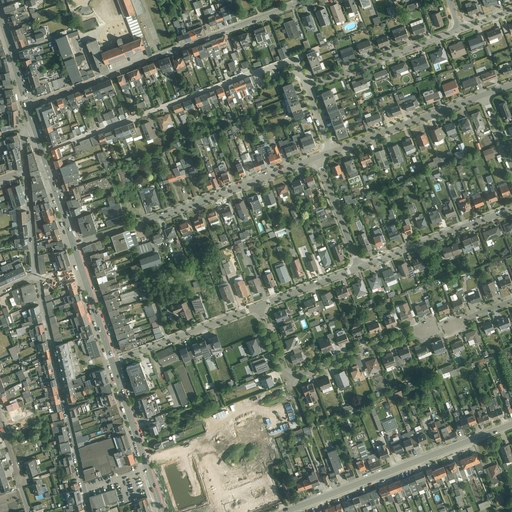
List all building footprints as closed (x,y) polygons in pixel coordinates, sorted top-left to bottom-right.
[(140,0),(120,0),(125,16),(136,12),(137,15),(145,12),(140,0)] [(199,0),(192,2),(194,9),(202,6),(200,0),(199,0)] [(348,13),(357,10),(353,0),(345,0),(344,1),(348,13)] [(482,0),(485,8),(497,4),(495,0),(482,0)] [(410,12),(418,9),(415,2),(407,6),(410,12)] [(468,16),(480,11),(476,2),(471,4),(472,5),(465,8),(468,16)] [(335,23),(344,19),(338,3),(329,6),(335,23)] [(2,7),(4,13),(14,10),(12,4),(2,7)] [(394,5),(386,9),(389,19),(398,15),(394,5)] [(230,18),(235,16),(231,6),(226,8),(230,18)] [(230,18),(226,8),(219,11),(224,21),(230,18)] [(321,26),(329,22),(324,8),(315,12),(321,26)] [(217,23),(224,21),(219,11),(213,14),(217,23)] [(436,27),(443,24),(439,12),(431,15),(436,27)] [(217,23),(213,14),(206,17),(210,26),(217,23)] [(305,29),(314,26),(310,14),(301,17),(305,29)] [(289,38),(299,35),(293,20),(283,23),(289,38)] [(414,36),(426,31),(422,20),(410,24),(414,36)] [(262,38),(267,36),(263,26),(258,28),(262,38)] [(396,42),(408,38),(404,26),(392,30),(396,42)] [(11,36),(22,33),(21,27),(10,31),(11,36)] [(196,38),(204,35),(201,27),(193,30),(196,38)] [(36,42),(45,39),(41,28),(32,31),(36,42)] [(262,38),(258,28),(252,30),(256,40),(262,38)] [(490,42),(502,37),(498,28),(486,33),(490,42)] [(196,38),(193,30),(187,32),(190,40),(196,38)] [(185,42),(190,40),(187,32),(182,34),(185,42)] [(242,45),(250,41),(247,32),(238,35),(242,45)] [(320,32),(316,34),(320,43),(326,40),(325,38),(323,39),(320,32)] [(11,36),(13,41),(24,38),(22,33),(11,36)] [(67,33),(56,36),(61,56),(72,53),(67,33)] [(185,42),(182,34),(175,36),(178,44),(185,42)] [(242,45),(238,35),(231,38),(234,47),(242,45)] [(379,48),(389,44),(385,35),(375,39),(379,48)] [(471,51),(484,46),(480,35),(467,40),(471,51)] [(218,47),(227,44),(225,36),(215,39),(218,47)] [(105,64),(144,49),(140,37),(100,53),(95,40),(85,44),(88,51),(90,51),(96,67),(97,67),(100,74),(108,71),(105,64)] [(15,49),(26,45),(24,38),(13,41),(15,49)] [(207,51),(213,49),(210,41),(204,43),(207,51)] [(277,49),(280,59),(289,56),(284,41),(280,42),(282,48),(277,49)] [(359,54),(372,50),(368,41),(356,45),(359,54)] [(453,59),(465,54),(461,42),(449,47),(453,59)] [(199,54),(204,52),(200,45),(195,47),(199,54)] [(199,54),(195,47),(190,49),(194,57),(199,54)] [(343,62),(355,58),(351,47),(339,51),(343,62)] [(434,65),(447,60),(443,47),(429,52),(434,65)] [(184,61),(190,58),(186,50),(180,53),(184,61)] [(308,61),(317,58),(314,51),(306,54),(308,61)] [(415,73),(428,68),(423,56),(411,61),(415,73)] [(175,69),(184,65),(181,57),(172,61),(175,69)] [(72,85),(82,81),(73,58),(63,61),(72,85)] [(165,68),(170,66),(168,58),(162,59),(165,68)] [(308,61),(310,67),(319,64),(317,58),(308,61)] [(165,68),(162,59),(157,61),(160,69),(165,68)] [(243,69),(249,66),(247,60),(240,63),(243,69)] [(233,61),(228,63),(231,72),(236,70),(233,61)] [(23,66),(24,72),(38,67),(36,62),(30,64),(23,66)] [(408,70),(405,62),(390,66),(394,78),(401,76),(400,73),(408,70)] [(150,74),(156,72),(152,63),(146,66),(150,74)] [(312,73),(321,70),(319,64),(310,67),(312,73)] [(503,76),(511,72),(511,66),(511,64),(500,68),(503,76)] [(150,74),(146,66),(141,68),(144,76),(150,74)] [(35,74),(40,73),(38,67),(24,72),(26,77),(35,74)] [(135,80),(140,78),(137,69),(132,71),(135,80)] [(483,83),(496,78),(493,69),(480,74),(483,83)] [(376,82),(387,78),(384,70),(373,74),(376,82)] [(135,80),(132,71),(126,73),(129,82),(135,80)] [(0,80),(11,78),(10,72),(0,74),(0,80)] [(41,85),(35,74),(26,77),(32,88),(41,85)] [(119,86),(125,84),(122,75),(115,77),(119,86)] [(54,90),(68,85),(65,76),(51,81),(54,90)] [(464,90),(477,85),(474,76),(461,81),(464,90)] [(247,88),(252,85),(249,77),(243,79),(247,88)] [(355,92),(368,87),(365,78),(351,83),(355,92)] [(247,88),(243,79),(238,82),(242,90),(247,88)] [(446,97),(459,92),(455,81),(442,86),(446,97)] [(236,92),(242,90),(238,82),(233,84),(236,92)] [(41,85),(32,88),(34,93),(35,93),(36,95),(37,96),(39,96),(41,95),(41,94),(41,92),(42,91),(44,95),(52,92),(48,83),(41,85)] [(284,94),(293,90),(291,83),(281,87),(284,94)] [(236,92),(233,84),(228,86),(231,94),(236,92)] [(3,98),(15,95),(13,88),(0,91),(0,95),(2,95),(3,98)] [(85,98),(92,96),(89,88),(83,90),(85,98)] [(219,98),(225,95),(222,88),(216,90),(219,98)] [(284,94),(286,100),(296,96),(293,90),(284,94)] [(322,100),(332,96),(329,90),(320,94),(322,100)] [(427,105),(440,100),(436,90),(423,94),(427,105)] [(212,100),(208,92),(204,94),(207,102),(212,100)] [(73,110),(79,108),(73,94),(67,96),(73,110)] [(202,105),(207,102),(204,94),(199,97),(202,105)] [(8,102),(8,104),(16,102),(15,95),(3,98),(0,98),(0,101),(4,100),(5,103),(8,102)] [(406,111),(420,107),(416,95),(402,99),(406,111)] [(73,110),(67,96),(62,98),(65,107),(68,106),(70,111),(73,110)] [(288,106),(298,103),(296,96),(286,100),(288,106)] [(322,100),(325,107),(334,103),(332,96),(322,100)] [(202,105),(199,97),(192,99),(196,107),(202,105)] [(66,112),(65,107),(62,98),(54,101),(58,111),(60,110),(62,114),(66,112)] [(185,110),(194,107),(191,100),(183,103),(185,110)] [(36,108),(43,128),(58,122),(56,115),(59,114),(58,111),(54,101),(42,106),(42,105),(36,108)] [(137,110),(145,107),(143,101),(135,104),(137,110)] [(12,111),(17,110),(18,109),(16,102),(8,104),(0,105),(0,112),(11,110),(11,111),(12,111)] [(389,118),(401,114),(397,102),(384,106),(389,118)] [(504,120),(511,118),(505,102),(498,104),(504,120)] [(288,106),(291,113),(301,109),(298,103),(288,106)] [(327,113),(337,110),(334,103),(325,107),(327,113)] [(175,114),(183,111),(180,104),(172,108),(175,114)] [(293,120),(303,116),(301,109),(291,113),(293,120)] [(9,113),(9,119),(19,118),(18,112),(17,110),(12,111),(12,113),(9,113)] [(327,113),(330,120),(339,117),(337,110),(327,113)] [(103,113),(104,120),(114,117),(112,111),(103,113)] [(368,126),(380,121),(377,112),(365,117),(368,126)] [(477,130),(485,127),(479,112),(471,115),(477,130)] [(156,118),(161,131),(167,129),(166,126),(172,123),(169,114),(156,118)] [(332,127),(342,123),(339,117),(330,120),(332,127)] [(2,132),(19,128),(18,124),(19,124),(19,118),(9,119),(10,125),(10,126),(0,127),(2,132)] [(461,128),(468,126),(465,118),(458,120),(461,128)] [(45,134),(54,131),(53,128),(64,124),(63,121),(58,122),(43,128),(45,134)] [(140,125),(145,141),(158,136),(155,128),(151,129),(149,122),(140,125)] [(132,137),(137,135),(133,123),(127,125),(132,137)] [(332,127),(334,133),(344,129),(342,123),(332,127)] [(448,137),(456,134),(452,123),(444,125),(448,137)] [(132,137),(127,125),(120,127),(124,139),(132,137)] [(70,138),(80,135),(77,126),(74,127),(74,129),(72,130),(72,133),(69,134),(70,138)] [(117,142),(124,139),(120,127),(112,130),(117,142)] [(435,145),(444,142),(439,128),(430,131),(435,145)] [(337,140),(346,136),(344,129),(334,133),(337,140)] [(117,142),(112,130),(102,133),(105,141),(112,139),(114,143),(117,142)] [(106,142),(105,141),(102,133),(96,136),(100,145),(106,142)] [(209,144),(210,147),(219,144),(215,133),(201,138),(203,146),(209,144)] [(420,146),(429,143),(425,133),(416,137),(420,146)] [(0,146),(6,144),(19,140),(18,134),(6,138),(6,140),(1,142),(0,142),(0,146)] [(50,147),(66,141),(65,135),(48,141),(50,147)] [(310,149),(316,147),(311,135),(305,137),(310,149)] [(310,149),(305,137),(299,139),(304,151),(310,149)] [(405,152),(414,149),(410,139),(401,143),(405,152)] [(8,150),(20,146),(19,140),(6,144),(8,150)] [(464,142),(458,144),(459,151),(454,152),(455,156),(466,154),(464,142)] [(292,155),(298,153),(295,144),(289,146),(292,155)] [(393,163),(402,160),(396,144),(388,148),(393,163)] [(4,158),(19,153),(18,151),(20,150),(20,146),(8,150),(4,151),(4,154),(3,155),(4,158)] [(292,155),(289,146),(283,148),(286,157),(292,155)] [(53,160),(61,157),(58,148),(50,151),(53,160)] [(485,160),(494,158),(492,148),(483,150),(485,160)] [(379,168),(388,164),(383,150),(374,153),(379,168)] [(99,163),(103,162),(105,167),(107,167),(103,151),(97,153),(99,163)] [(28,153),(31,172),(39,169),(33,152),(28,153)] [(4,158),(6,163),(21,158),(19,153),(4,158)] [(241,155),(243,162),(251,160),(249,153),(241,155)] [(277,163),(281,162),(278,153),(273,155),(277,163)] [(363,168),(372,165),(367,153),(358,156),(363,168)] [(430,167),(442,162),(439,154),(435,156),(436,157),(432,159),(433,161),(428,163),(430,167)] [(277,163),(273,155),(268,157),(271,166),(277,163)] [(6,171),(22,167),(21,158),(6,163),(0,164),(0,175),(6,173),(6,171)] [(58,168),(66,165),(63,158),(53,162),(55,169),(58,168)] [(260,169),(266,167),(262,158),(257,160),(260,169)] [(349,179),(358,176),(352,159),(343,162),(349,179)] [(260,169),(257,160),(251,162),(255,171),(260,169)] [(204,162),(211,177),(215,176),(208,161),(204,162)] [(58,168),(61,177),(77,172),(74,162),(66,165),(58,168)] [(249,173),(255,171),(251,162),(246,164),(249,173)] [(189,176),(195,174),(192,164),(186,166),(189,176)] [(342,180),(344,179),(338,164),(330,168),(334,177),(339,175),(342,180)] [(240,177),(245,175),(242,167),(237,169),(240,177)] [(181,179),(177,168),(172,170),(175,181),(181,179)] [(32,184),(42,180),(39,169),(31,172),(32,184)] [(118,172),(121,183),(128,181),(125,170),(118,172)] [(168,183),(175,181),(172,170),(165,172),(168,183)] [(75,180),(79,178),(77,172),(61,177),(64,184),(75,180)] [(168,183),(165,172),(158,175),(161,185),(168,183)] [(224,184),(230,181),(226,172),(220,174),(224,184)] [(364,181),(374,178),(373,173),(362,175),(364,181)] [(309,188),(316,186),(312,174),(304,177),(309,188)] [(212,188),(218,186),(215,177),(209,179),(212,188)] [(212,188),(209,179),(204,181),(207,190),(212,188)] [(295,193),(303,190),(299,179),(291,182),(295,193)] [(32,184),(33,192),(45,188),(42,180),(32,184)] [(78,187),(75,180),(64,184),(60,185),(63,192),(66,191),(78,187)] [(503,198),(510,195),(506,183),(498,186),(503,198)] [(10,194),(22,190),(20,184),(11,187),(8,188),(10,194)] [(280,197),(288,194),(285,184),(276,187),(280,197)] [(78,187),(66,191),(69,200),(81,196),(78,187)] [(34,201),(48,197),(45,188),(33,192),(34,201)] [(148,208),(159,205),(154,189),(143,193),(148,208)] [(10,194),(11,200),(24,197),(22,190),(10,194)] [(267,205),(276,202),(271,190),(262,194),(267,205)] [(489,203),(497,200),(494,190),(485,193),(489,203)] [(356,203),(355,198),(352,199),(350,194),(344,196),(348,206),(356,203)] [(475,208),(484,205),(480,194),(471,197),(475,208)] [(101,208),(103,215),(122,209),(120,203),(115,204),(113,195),(106,197),(109,205),(101,208)] [(253,210),(261,207),(256,195),(249,198),(253,210)] [(84,203),(81,196),(69,200),(65,202),(68,211),(82,206),(81,203),(84,203)] [(21,203),(25,202),(24,197),(11,200),(14,210),(21,209),(20,205),(21,204),(21,203)] [(34,201),(34,205),(49,201),(48,197),(34,201)] [(463,213),(470,211),(465,199),(458,202),(463,213)] [(240,219),(249,216),(243,200),(234,203),(240,219)] [(445,219),(455,215),(450,200),(444,203),(446,209),(442,211),(445,219)] [(44,210),(51,208),(49,201),(34,205),(34,213),(39,212),(44,210)] [(407,205),(412,214),(416,212),(411,203),(407,205)] [(224,218),(233,215),(229,205),(220,208),(224,218)] [(82,206),(68,211),(70,217),(86,211),(84,206),(82,206)] [(34,213),(35,221),(54,215),(51,208),(44,210),(43,208),(39,209),(39,210),(39,212),(34,213)] [(316,211),(320,221),(327,218),(323,208),(316,211)] [(21,225),(27,223),(26,211),(21,212),(21,209),(14,210),(9,212),(10,215),(17,215),(18,222),(12,223),(12,227),(21,225)] [(210,223),(218,220),(214,210),(206,213),(210,223)] [(432,225),(442,222),(437,210),(431,212),(432,215),(429,216),(432,225)] [(82,237),(95,232),(89,214),(75,219),(82,237)] [(46,223),(56,220),(54,215),(35,221),(35,226),(42,224),(41,222),(45,221),(46,223)] [(106,221),(107,226),(123,223),(122,219),(124,219),(123,215),(110,218),(110,220),(106,221)] [(196,229),(204,225),(201,216),(192,219),(196,229)] [(419,230),(427,227),(424,218),(420,219),(419,217),(415,219),(419,230)] [(405,236),(413,233),(407,219),(403,220),(405,226),(402,227),(405,236)] [(45,231),(58,228),(56,220),(46,223),(43,224),(45,231)] [(506,233),(511,231),(511,220),(502,224),(506,233)] [(182,236),(191,233),(186,221),(178,224),(182,236)] [(11,235),(15,235),(15,232),(28,231),(27,223),(21,225),(21,227),(19,227),(19,229),(15,230),(11,231),(11,235)] [(391,242),(399,238),(394,225),(385,228),(391,242)] [(168,239),(176,236),(173,226),(164,229),(168,239)] [(286,235),(285,233),(289,231),(287,226),(274,232),(275,235),(277,234),(278,238),(286,235)] [(485,241),(501,235),(498,227),(482,233),(485,241)] [(52,235),(60,233),(58,228),(45,231),(42,232),(36,235),(36,239),(47,235),(48,234),(51,233),(52,235)] [(377,247),(385,244),(379,229),(371,232),(377,247)] [(20,239),(28,238),(28,231),(15,232),(15,235),(19,234),(20,239)] [(155,245),(163,242),(158,232),(151,235),(155,245)] [(40,245),(52,243),(52,242),(62,239),(60,233),(52,235),(49,236),(50,239),(48,239),(49,240),(39,242),(40,245)] [(363,253),(371,250),(365,233),(357,235),(363,253)] [(477,234),(469,237),(473,247),(479,245),(477,240),(479,239),(477,234)] [(466,250),(473,247),(469,237),(462,240),(466,250)] [(28,244),(29,244),(28,238),(20,239),(15,239),(16,247),(18,247),(18,249),(28,248),(28,244)] [(53,251),(65,249),(62,240),(52,243),(40,245),(37,246),(38,249),(46,247),(51,246),(53,251)] [(138,257),(153,253),(150,242),(135,246),(138,257)] [(445,258),(461,253),(457,243),(442,249),(445,258)] [(337,261),(344,258),(338,244),(331,246),(337,261)] [(99,257),(103,255),(100,247),(87,251),(90,260),(99,257)] [(325,266),(332,263),(327,249),(319,251),(325,266)] [(52,253),(55,262),(69,259),(65,250),(52,253)] [(40,275),(46,273),(45,268),(44,254),(38,256),(39,268),(40,275)] [(309,271),(317,269),(312,254),(307,255),(309,260),(306,262),(309,271)] [(419,271),(425,268),(420,256),(411,260),(416,270),(419,269),(419,271)] [(101,262),(99,257),(90,260),(92,265),(101,262)] [(296,278),(304,275),(297,257),(289,261),(296,278)] [(20,277),(27,274),(20,259),(14,262),(20,277)] [(58,271),(71,268),(69,259),(55,262),(58,271)] [(14,280),(20,277),(14,262),(13,262),(7,264),(14,280)] [(101,262),(92,265),(94,271),(103,268),(101,262)] [(228,262),(219,264),(222,275),(232,273),(228,262)] [(401,276),(409,273),(405,262),(397,265),(401,276)] [(7,264),(0,267),(3,273),(7,283),(14,280),(7,264)] [(281,283),(290,280),(284,264),(275,268),(281,283)] [(73,274),(71,268),(58,271),(55,271),(56,278),(73,274)] [(105,274),(103,268),(94,271),(96,277),(105,274)] [(386,283),(395,279),(391,268),(381,272),(386,283)] [(266,288),(275,284),(270,271),(261,275),(266,288)] [(371,290),(381,286),(376,273),(372,275),(372,277),(367,279),(371,290)] [(49,289),(52,288),(75,280),(73,274),(56,278),(42,281),(44,290),(49,289)] [(105,274),(96,277),(98,282),(107,279),(105,274)] [(502,291),(511,287),(511,284),(509,276),(498,280),(502,291)] [(254,293),(261,291),(256,277),(249,280),(254,293)] [(356,296),(367,292),(362,278),(357,280),(358,282),(352,285),(356,296)] [(109,285),(107,279),(98,282),(100,288),(109,285)] [(239,298),(248,295),(242,279),(233,282),(239,298)] [(68,289),(77,287),(75,280),(52,288),(53,291),(68,286),(68,289)] [(486,297),(498,293),(493,280),(481,285),(486,297)] [(11,292),(14,297),(36,292),(34,286),(30,284),(11,292)] [(225,304),(234,301),(227,284),(218,288),(225,304)] [(140,289),(142,297),(139,298),(140,300),(146,299),(142,285),(135,287),(136,290),(140,289)] [(340,299),(352,294),(348,286),(336,291),(340,299)] [(70,293),(71,295),(79,293),(77,287),(68,289),(61,292),(62,296),(70,293)] [(471,305),(482,301),(477,290),(467,294),(471,305)] [(104,300),(114,297),(112,291),(102,294),(104,300)] [(25,302),(37,300),(36,292),(14,297),(10,299),(13,307),(17,305),(17,304),(21,303),(21,306),(25,305),(25,302)] [(120,294),(121,300),(133,298),(132,292),(120,294)] [(325,306),(334,302),(329,292),(320,296),(325,306)] [(73,301),(81,298),(79,293),(71,295),(60,299),(61,303),(72,299),(73,301)] [(104,300),(108,311),(117,308),(114,297),(104,300)] [(196,314),(204,311),(199,297),(191,300),(196,314)] [(309,314),(318,310),(313,298),(304,301),(309,314)] [(456,311),(465,307),(461,298),(452,301),(456,311)] [(73,307),(74,310),(84,307),(82,299),(59,307),(60,310),(65,308),(66,308),(71,307),(71,308),(73,307)] [(182,321),(191,317),(186,301),(171,306),(174,314),(179,312),(182,321)] [(402,322),(412,318),(407,302),(398,305),(402,314),(399,315),(402,322)] [(419,317),(429,312),(425,302),(414,306),(419,317)] [(440,315),(449,312),(446,303),(437,307),(440,315)] [(152,304),(144,306),(151,329),(159,326),(152,304)] [(28,317),(40,312),(39,305),(25,311),(28,317)] [(76,317),(86,314),(84,307),(74,310),(64,313),(65,316),(68,315),(68,316),(75,314),(76,317)] [(110,317),(119,313),(117,308),(108,311),(110,317)] [(276,322),(288,318),(285,309),(273,313),(276,322)] [(24,319),(25,322),(41,317),(40,312),(28,317),(28,318),(24,319)] [(298,316),(302,330),(308,328),(303,312),(300,313),(300,315),(298,316)] [(110,317),(111,323),(121,319),(119,313),(110,317)] [(387,329),(396,326),(392,313),(386,315),(388,321),(384,322),(387,329)] [(9,315),(5,317),(7,323),(8,326),(11,325),(15,323),(11,314),(9,315)] [(70,319),(73,329),(90,323),(86,314),(76,317),(70,319)] [(500,330),(511,326),(507,316),(496,320),(500,330)] [(24,327),(42,321),(41,317),(25,322),(21,324),(22,327),(24,327)] [(113,328),(123,325),(121,319),(111,323),(113,328)] [(370,334),(381,331),(377,321),(367,325),(370,334)] [(485,334),(494,330),(491,322),(482,325),(485,334)] [(51,325),(53,335),(60,333),(57,323),(51,325)] [(75,334),(91,329),(90,323),(73,329),(75,334)] [(282,336),(294,331),(290,323),(279,327),(282,336)] [(35,336),(36,336),(45,332),(43,325),(35,327),(36,328),(33,329),(29,331),(31,337),(35,336)] [(113,328),(115,334),(125,331),(123,325),(113,328)] [(26,334),(24,327),(22,327),(16,329),(17,332),(11,334),(12,338),(26,334)] [(159,327),(152,329),(155,339),(162,337),(159,327)] [(353,337),(363,333),(361,327),(350,331),(353,337)] [(78,339),(79,339),(93,334),(91,329),(75,334),(75,335),(76,335),(78,339)] [(475,344),(481,342),(476,329),(465,334),(467,341),(473,339),(475,344)] [(117,340),(127,336),(125,331),(115,334),(117,340)] [(339,346),(348,342),(344,331),(334,335),(339,346)] [(38,344),(47,341),(45,332),(36,336),(31,338),(33,342),(30,343),(32,347),(38,344)] [(93,354),(95,353),(96,352),(97,350),(97,348),(97,347),(97,345),(94,335),(93,334),(79,339),(83,351),(84,353),(85,354),(87,355),(89,355),(90,355),(90,357),(93,355),(93,354)] [(117,340),(119,345),(129,342),(127,336),(117,340)] [(56,346),(63,344),(62,338),(54,340),(56,346)] [(212,342),(210,343),(212,354),(222,352),(219,338),(212,340),(212,342)] [(250,356),(260,352),(255,338),(245,342),(250,356)] [(288,351),(300,347),(297,341),(295,341),(294,338),(284,341),(288,351)] [(322,353),(333,349),(329,338),(318,342),(322,353)] [(435,354),(445,350),(440,339),(431,343),(435,354)] [(38,344),(40,352),(49,349),(47,341),(38,344)] [(454,353),(465,349),(462,341),(451,345),(454,353)] [(73,379),(78,378),(77,376),(70,342),(63,344),(56,346),(63,380),(64,382),(71,380),(73,379)] [(121,351),(131,348),(129,342),(119,345),(121,351)] [(196,356),(202,354),(197,342),(191,344),(196,356)] [(418,356),(428,353),(424,343),(414,347),(418,356)] [(11,356),(17,354),(15,346),(9,349),(11,356)] [(161,369),(179,361),(174,347),(155,355),(161,369)] [(192,356),(195,355),(193,350),(188,351),(187,347),(179,349),(183,361),(193,358),(192,356)] [(404,364),(413,360),(408,348),(399,351),(404,364)] [(38,363),(50,357),(49,349),(40,352),(39,353),(40,357),(39,358),(39,359),(32,362),(33,364),(38,363)] [(293,364),(304,360),(300,352),(290,356),(293,364)] [(385,369),(396,366),(391,353),(381,357),(385,369)] [(38,363),(39,366),(52,363),(50,357),(38,363)] [(257,373),(268,369),(264,357),(250,362),(253,369),(255,368),(257,373)] [(369,374),(380,370),(376,358),(364,362),(369,374)] [(142,362),(126,367),(136,395),(152,389),(142,362)] [(38,371),(53,368),(52,363),(39,366),(39,367),(36,367),(35,368),(35,369),(36,372),(38,371)] [(450,376),(450,377),(458,374),(456,369),(453,370),(451,364),(441,368),(444,378),(450,376)] [(23,372),(26,379),(29,377),(27,373),(30,372),(30,371),(35,369),(35,368),(26,371),(23,372)] [(39,376),(45,375),(54,372),(53,368),(38,371),(39,376)] [(163,371),(166,381),(175,377),(172,368),(163,371)] [(353,380),(361,378),(357,368),(350,371),(353,380)] [(83,382),(84,382),(106,375),(104,369),(82,377),(83,382)] [(23,372),(22,370),(20,371),(16,372),(21,383),(23,382),(26,380),(26,379),(23,372)] [(338,388),(349,384),(344,370),(333,374),(338,388)] [(49,380),(55,379),(54,372),(45,375),(46,376),(38,378),(37,379),(38,383),(41,383),(45,381),(49,380)] [(98,386),(109,383),(106,375),(84,382),(86,387),(97,383),(98,386)] [(0,392),(5,390),(3,383),(10,380),(8,376),(1,379),(0,379),(0,392)] [(264,388),(273,384),(270,376),(261,379),(264,388)] [(66,392),(75,389),(74,387),(79,385),(79,386),(83,384),(81,377),(78,378),(73,379),(75,383),(73,384),(71,380),(64,382),(66,392)] [(322,391),(331,386),(328,377),(318,382),(322,391)] [(182,406),(189,404),(181,381),(174,384),(182,406)] [(307,403),(318,399),(312,382),(301,386),(307,403)] [(98,392),(99,395),(112,392),(109,383),(98,386),(97,383),(86,387),(84,388),(85,390),(86,392),(89,391),(88,390),(95,388),(97,393),(98,392)] [(0,392),(0,397),(14,392),(19,389),(17,385),(5,390),(0,392)] [(45,393),(46,397),(58,394),(57,386),(50,387),(48,388),(46,388),(43,389),(43,390),(45,389),(46,393),(45,393)] [(75,400),(76,400),(76,398),(87,394),(86,392),(85,390),(76,393),(67,396),(69,406),(76,404),(75,400)] [(0,402),(15,396),(14,392),(0,397),(0,402)] [(30,393),(24,396),(27,404),(33,402),(30,393)] [(105,407),(116,403),(112,393),(96,398),(99,408),(105,407)] [(143,418),(159,412),(152,394),(137,400),(143,418)] [(483,395),(478,397),(482,407),(486,406),(483,395)] [(507,414),(511,412),(507,398),(502,400),(507,414)] [(9,415),(21,410),(20,407),(24,406),(22,401),(18,402),(17,402),(16,399),(11,402),(12,404),(6,406),(9,415)] [(96,415),(101,414),(117,408),(116,403),(105,407),(105,408),(94,412),(96,415)] [(499,417),(503,415),(498,403),(493,405),(499,417)] [(50,413),(62,410),(60,404),(48,406),(40,408),(41,411),(49,409),(50,413)] [(78,415),(88,412),(86,404),(70,409),(71,417),(78,415)] [(384,405),(387,417),(392,415),(389,404),(384,405)] [(499,417),(493,405),(488,407),(493,419),(499,417)] [(107,418),(119,413),(117,408),(101,414),(102,416),(106,415),(107,418)] [(484,423),(490,421),(485,408),(480,410),(484,423)] [(12,422),(26,417),(24,412),(22,413),(21,410),(9,415),(12,422)] [(484,423),(480,410),(475,412),(480,424),(484,423)] [(53,421),(64,418),(62,411),(51,414),(53,421)] [(109,421),(113,420),(121,418),(119,413),(107,418),(101,419),(102,422),(109,420),(109,421)] [(162,431),(160,424),(164,423),(161,414),(154,417),(156,423),(147,427),(150,435),(162,431)] [(469,425),(476,423),(473,414),(466,416),(469,425)] [(469,425),(466,416),(459,419),(462,428),(469,425)] [(107,429),(123,424),(121,418),(113,420),(113,422),(104,425),(105,427),(100,428),(101,431),(107,429)] [(381,423),(385,433),(398,428),(394,418),(381,423)] [(457,430),(462,428),(459,419),(454,421),(457,430)] [(59,435),(67,433),(65,424),(64,420),(46,425),(47,428),(52,427),(54,436),(59,435)] [(444,423),(440,424),(439,420),(429,423),(429,427),(433,426),(433,429),(445,427),(444,423)] [(113,432),(116,431),(124,428),(123,424),(107,429),(108,432),(112,431),(113,432)] [(451,441),(458,439),(452,425),(446,427),(451,441)] [(451,441),(446,427),(440,429),(446,443),(451,441)] [(110,439),(126,433),(124,428),(116,431),(117,432),(114,433),(108,435),(110,439)] [(436,442),(441,440),(437,429),(432,431),(436,442)] [(420,444),(427,442),(424,431),(417,434),(420,444)] [(59,435),(60,442),(68,440),(67,433),(59,435)] [(85,476),(86,481),(112,473),(112,471),(114,471),(114,472),(120,475),(128,472),(131,467),(130,464),(135,462),(126,433),(110,439),(85,447),(79,449),(80,454),(81,459),(83,465),(82,465),(84,470),(83,470),(85,475),(85,476)] [(76,439),(78,444),(84,442),(89,440),(88,435),(82,437),(76,439)] [(414,450),(420,448),(415,435),(409,437),(413,447),(414,450)] [(413,447),(409,437),(402,440),(406,449),(413,447)] [(155,451),(170,445),(167,438),(152,443),(155,451)] [(394,453),(403,450),(399,439),(391,442),(394,453)] [(64,454),(71,453),(69,441),(60,443),(62,455),(64,454)] [(381,460),(389,457),(384,443),(379,445),(381,449),(377,451),(381,460)] [(511,463),(510,461),(511,460),(511,454),(508,444),(499,447),(505,465),(511,463)] [(335,475),(344,471),(335,449),(326,452),(334,471),(335,475)] [(60,466),(73,464),(71,453),(64,454),(65,457),(63,458),(64,460),(59,461),(60,466)] [(474,464),(479,462),(476,453),(470,455),(474,464)] [(474,464),(470,455),(465,458),(468,466),(474,464)] [(371,472),(381,468),(376,457),(367,460),(371,472)] [(463,468),(468,466),(465,458),(460,460),(463,468)] [(24,463),(27,470),(37,466),(38,466),(36,459),(24,463)] [(359,470),(365,468),(362,459),(356,461),(359,470)] [(452,473),(458,470),(455,461),(448,464),(452,473)] [(452,473),(448,464),(443,466),(446,474),(452,473)] [(492,478),(500,475),(496,464),(488,467),(492,478)] [(69,479),(76,477),(73,465),(63,467),(63,469),(66,468),(69,479)] [(29,476),(38,473),(36,470),(38,469),(37,466),(27,470),(29,476)] [(446,474),(443,466),(437,468),(441,477),(446,474)] [(428,478),(434,476),(431,470),(431,468),(425,470),(428,478)] [(435,479),(441,477),(437,468),(431,470),(434,476),(435,479)] [(347,481),(355,478),(352,470),(344,473),(347,481)] [(328,474),(331,482),(337,480),(335,475),(334,471),(328,474)] [(421,481),(425,479),(422,471),(417,473),(421,481)] [(311,486),(319,483),(314,472),(307,474),(311,486)] [(325,484),(330,482),(327,473),(322,475),(325,484)] [(311,486),(307,474),(300,477),(305,488),(311,486)] [(409,486),(415,484),(412,475),(406,478),(409,486)] [(298,491),(305,488),(300,477),(293,480),(298,491)] [(409,486),(406,478),(399,480),(402,489),(409,486)] [(35,496),(44,493),(40,479),(33,481),(35,484),(32,485),(35,496)] [(69,489),(70,492),(79,489),(77,480),(61,484),(59,485),(60,489),(64,488),(64,490),(69,489)] [(396,491),(402,489),(399,480),(393,482),(396,491)] [(396,491),(393,482),(387,485),(390,493),(396,491)] [(5,491),(10,489),(8,483),(0,485),(0,495),(6,494),(5,491)] [(286,499),(291,497),(286,483),(281,485),(286,499)] [(381,496),(390,493),(387,485),(378,488),(381,496)] [(74,504),(82,502),(79,489),(70,492),(60,494),(61,497),(67,495),(68,498),(72,497),(74,504)] [(373,499),(379,497),(375,489),(370,491),(373,499)] [(112,503),(116,502),(119,501),(115,490),(90,498),(92,510),(104,506),(112,503)] [(360,504),(369,500),(366,493),(357,496),(360,504)] [(497,504),(504,502),(502,493),(494,495),(497,504)] [(458,507),(464,506),(460,494),(455,496),(458,507)] [(360,504),(357,496),(351,498),(355,507),(361,505),(360,504)] [(140,504),(141,507),(149,504),(147,497),(141,499),(141,500),(134,502),(135,506),(140,504)] [(349,509),(354,507),(351,499),(346,500),(349,509)] [(480,510),(490,506),(488,500),(478,504),(480,510)] [(66,511),(68,511),(83,508),(82,503),(74,505),(74,507),(71,508),(66,509),(66,511)] [(337,511),(341,511),(343,511),(339,503),(335,505),(337,511)]
